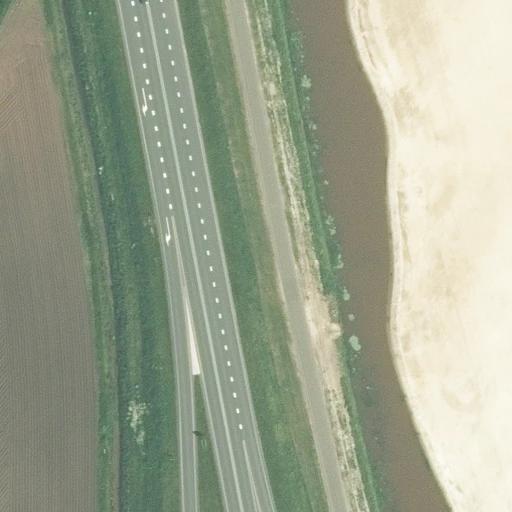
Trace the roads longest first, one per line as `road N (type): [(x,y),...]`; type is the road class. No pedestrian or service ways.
road 1 (unclassified): [(341,511),(234,0)]
road 2 (trunk): [(178,180),(167,216),(189,511)]
road 3 (trunk): [(218,399),(178,180)]
road 4 (trunk): [(178,180),(148,0)]
road 5 (trunk): [(267,511),(249,442),(218,399)]
